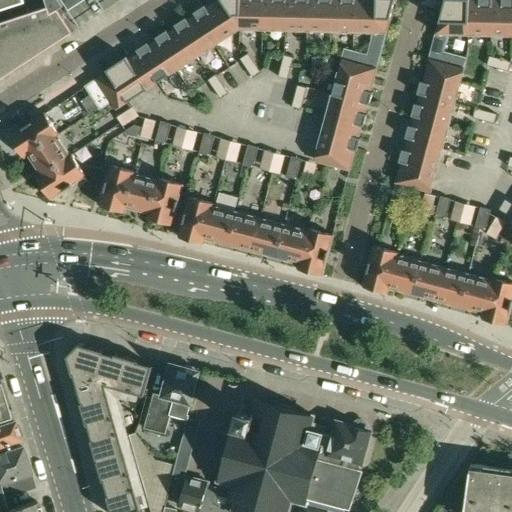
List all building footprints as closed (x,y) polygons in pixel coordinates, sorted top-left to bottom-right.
[(0,0),(0,10),(25,3),(23,0),(0,0)] [(28,0),(32,11),(48,6),(45,0),(28,0)] [(60,0),(65,6),(68,11),(83,0),(60,0)] [(217,0),(214,2),(234,32),(239,28),(262,29),(262,0),(217,0)] [(262,0),(262,29),(285,30),(285,0),(262,0)] [(285,0),(285,30),(307,30),(308,0),(285,0)] [(308,0),(307,30),(330,31),(331,0),(308,0)] [(331,0),(330,31),(353,31),(353,0),(331,0)] [(339,72),(373,81),(395,0),(353,0),(353,31),(374,32),(368,55),(345,49),(339,72)] [(426,72),(460,81),(467,58),(443,52),(448,34),(468,34),(468,0),(452,0),(453,6),(443,6),(426,72)] [(468,0),(468,34),(490,35),(491,0),(468,0)] [(511,0),(491,0),(490,35),(511,35),(511,0)] [(215,45),(234,32),(214,2),(206,7),(205,5),(194,12),(215,45)] [(48,6),(0,22),(0,79),(74,31),(58,8),(51,12),(48,6)] [(175,25),(196,57),(215,45),(194,12),(195,15),(187,20),(186,18),(175,25)] [(177,69),(196,57),(175,25),(174,25),(176,27),(168,32),(166,30),(156,37),(177,69)] [(123,59),(110,67),(111,68),(108,70),(128,100),(130,98),(131,99),(177,69),(156,37),(155,38),(157,40),(149,45),(147,43),(136,50),(138,52),(128,59),(126,56),(123,59)] [(240,59),(246,68),(254,63),(248,53),(240,59)] [(281,66),(291,68),(293,58),(284,55),(281,66)] [(487,65),(498,68),(500,59),(490,56),(487,65)] [(312,57),(312,66),(323,67),(323,57),(312,57)] [(334,57),(323,57),(323,67),(334,67),(334,57)] [(500,59),(498,68),(509,71),(511,62),(500,59)] [(254,63),(246,68),(253,77),(261,72),(254,63)] [(288,79),(291,68),(281,66),(278,77),(288,79)] [(123,94),(127,102),(131,99),(130,98),(128,100),(108,70),(111,68),(110,67),(106,70),(108,72),(96,79),(111,102),(123,94)] [(371,91),(373,81),(339,72),(333,94),(370,104),(373,92),(371,91)] [(421,81),(417,93),(454,103),(460,81),(426,72),(423,82),(421,81)] [(208,80),(214,89),(222,84),(216,74),(208,80)] [(91,94),(99,108),(100,109),(111,102),(96,79),(85,86),(86,87),(91,94)] [(220,98),(228,93),(222,84),(214,89),(220,98)] [(298,85),(295,96),(304,98),(307,88),(298,85)] [(411,115),(449,125),(454,103),(417,93),(417,94),(420,94),(417,104),(415,103),(411,115)] [(99,108),(91,94),(81,101),(89,114),(99,108)] [(370,105),(370,104),(333,94),(319,145),(320,145),(320,147),(352,155),(354,149),(356,149),(356,148),(358,149),(361,138),(358,138),(361,126),(364,127),(367,114),(365,113),(367,104),(370,105)] [(301,109),(304,98),(295,96),(292,107),(301,109)] [(484,120),(486,111),(475,108),(473,118),(484,120)] [(486,111),(484,120),(495,123),(497,114),(486,111)] [(28,155),(57,136),(59,135),(45,114),(10,136),(24,158),(28,155)] [(402,149),(400,160),(401,160),(400,161),(403,162),(401,169),(433,177),(434,176),(435,176),(449,125),(411,115),(411,116),(414,116),(411,126),(409,125),(405,138),(408,138),(405,150),(402,149)] [(161,121),(158,131),(169,134),(171,124),(161,121)] [(127,134),(140,137),(142,127),(134,125),(125,131),(127,134)] [(166,144),(169,134),(158,131),(155,142),(166,144)] [(204,133),(202,143),(212,146),(215,136),(204,133)] [(28,155),(41,174),(70,156),(57,136),(28,155)] [(209,156),(212,146),(202,143),(199,153),(209,156)] [(245,155),(256,158),(258,147),(248,144),(245,155)] [(320,145),(319,145),(318,148),(323,149),(320,163),(349,170),(355,150),(357,151),(358,149),(356,148),(356,149),(354,149),(352,155),(320,147),(320,145)] [(70,156),(41,174),(36,177),(50,199),(85,176),(71,155),(70,156)] [(253,168),(256,158),(245,155),(243,165),(253,168)] [(302,159),(292,156),(289,166),(299,169),(302,159)] [(429,178),(434,179),(435,176),(434,176),(433,177),(401,169),(403,162),(400,161),(401,160),(400,160),(399,162),(401,163),(396,183),(426,191),(429,178)] [(125,213),(126,207),(135,175),(135,172),(111,166),(104,190),(100,206),(125,213)] [(297,179),(299,169),(289,166),(286,177),(297,179)] [(157,181),(135,175),(126,207),(149,214),(157,181)] [(172,225),(177,207),(183,185),(158,178),(157,181),(149,214),(147,218),(172,225)] [(451,199),(441,196),(438,206),(448,209),(451,199)] [(203,244),(205,239),(214,205),(215,203),(190,197),(179,237),(203,244)] [(281,209),(287,211),(289,204),(283,202),(281,209)] [(238,212),(214,205),(205,239),(228,245),(238,212)] [(448,209),(438,206),(435,217),(446,219),(448,209)] [(480,207),(478,217),(488,220),(491,210),(480,207)] [(252,252),(262,218),(238,212),(228,245),(252,252)] [(488,220),(478,217),(475,227),(485,230),(488,220)] [(286,225),(262,218),(252,252),(276,258),(286,225)] [(308,231),(286,225),(276,258),(299,264),(308,231)] [(309,229),(308,231),(299,264),(297,269),(322,276),(327,258),(333,235),(309,229)] [(369,267),(363,287),(388,293),(389,287),(399,255),(400,253),(375,246),(369,267)] [(500,254),(497,265),(505,267),(508,256),(500,254)] [(421,261),(399,255),(389,287),(412,293),(421,261)] [(436,300),(445,267),(421,261),(412,293),(436,300)] [(468,274),(445,267),(436,300),(459,306),(468,274)] [(468,274),(459,306),(482,313),(491,280),(468,274)] [(511,282),(492,277),(491,280),(482,313),(482,318),(506,325),(511,303),(511,282)] [(93,382),(130,392),(144,395),(152,366),(139,362),(139,361),(114,354),(113,355),(103,352),(103,351),(78,344),(66,356),(72,376),(73,375),(77,389),(79,388),(79,387),(82,386),(82,385),(93,382)] [(199,372),(196,371),(194,367),(186,365),(183,367),(172,364),(162,401),(152,398),(144,428),(166,434),(170,416),(187,420),(199,372)] [(3,397),(3,396),(2,392),(4,391),(2,383),(0,382),(0,420),(9,417),(8,411),(7,410),(10,409),(6,397),(3,397)] [(77,389),(82,403),(80,403),(87,426),(88,425),(92,439),(91,440),(103,482),(104,481),(108,495),(107,495),(111,511),(132,511),(148,507),(116,395),(128,398),(130,392),(93,382),(82,385),(82,386),(79,387),(79,388),(77,389)] [(361,463),(366,444),(370,431),(368,431),(369,429),(369,428),(368,426),(368,425),(367,423),(366,422),(365,421),(363,421),(362,420),(360,420),(359,420),(357,421),(356,421),(355,422),(354,423),(353,425),(352,427),(337,423),(334,436),(333,435),(329,449),(322,447),(322,445),(321,445),(325,429),(311,425),(314,415),(293,410),(294,406),(277,402),(276,405),(256,400),(254,410),(240,407),(236,423),(234,423),(219,481),(224,482),(222,489),(209,486),(210,483),(187,478),(180,506),(201,511),(330,511),(332,504),(350,509),(363,470),(359,469),(361,463)] [(11,421),(0,424),(0,445),(19,439),(14,420),(11,421)] [(0,511),(13,508),(9,496),(35,488),(22,446),(0,453),(0,511)] [(158,460),(147,498),(151,511),(163,511),(165,507),(174,474),(177,464),(159,459),(158,460)] [(511,511),(511,469),(471,464),(470,474),(469,474),(460,489),(456,487),(439,511),(511,511)] [(39,511),(36,501),(13,508),(0,511),(39,511)]
